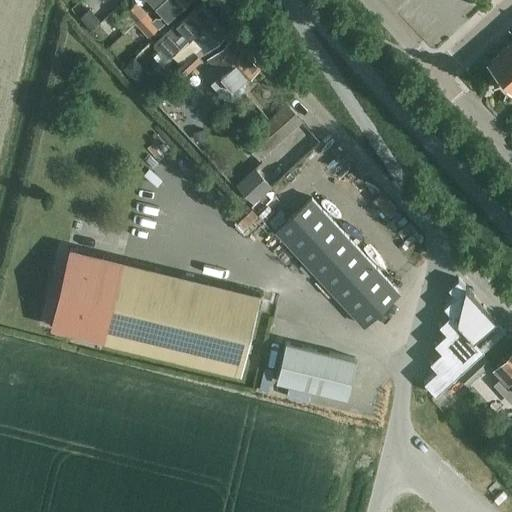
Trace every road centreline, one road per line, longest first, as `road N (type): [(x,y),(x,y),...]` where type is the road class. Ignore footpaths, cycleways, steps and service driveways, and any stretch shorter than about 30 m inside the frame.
road 1 (residential): [(441,232),(386,190),(212,0)]
road 2 (residential): [(511,229),(297,0)]
road 3 (unclassified): [(372,511),(441,232)]
road 4 (residential): [(294,0),(312,49),(441,232)]
